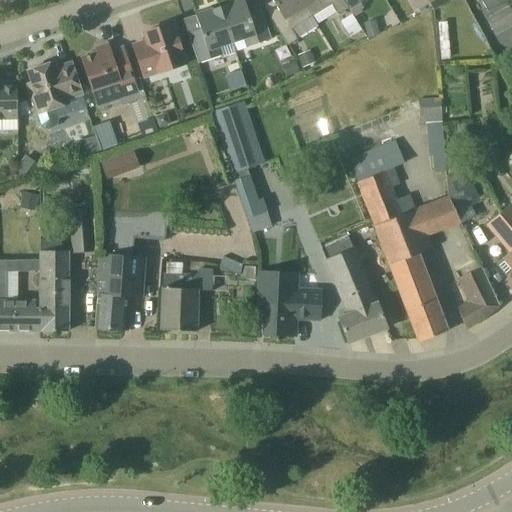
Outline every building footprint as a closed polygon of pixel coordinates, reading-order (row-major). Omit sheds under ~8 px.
[(271,40),(267,28),(261,9),(248,13),(243,0),(242,0),(220,8),(232,45),(243,41),(246,48),(271,40)] [(291,30),(312,17),(301,0),(271,0),(282,17),(272,23),(287,47),(297,41),(291,30)] [(348,10),(342,0),(301,0),(312,17),(332,5),(338,15),(348,10)] [(356,0),(342,0),(348,10),(359,3),(356,0)] [(452,0),(426,0),(433,11),(453,0),(452,0)] [(508,0),(480,0),(487,12),(508,0)] [(511,14),(508,6),(484,19),(494,37),(511,27),(511,14)] [(219,49),(232,45),(220,8),(195,16),(200,29),(187,34),(198,64),(222,56),(219,49)] [(380,36),(375,21),(363,24),(368,39),(380,36)] [(187,65),(179,42),(173,23),(143,33),(145,41),(132,45),(144,80),(187,65)] [(135,84),(129,67),(123,48),(110,52),(108,45),(96,49),(97,53),(81,58),(96,105),(123,97),(120,89),(135,84)] [(314,64),(309,51),(297,56),(303,69),(314,64)] [(295,61),(281,66),(285,78),(299,74),(295,61)] [(82,97),(77,82),(71,63),(56,68),(55,62),(27,71),(31,84),(27,85),(39,123),(41,125),(42,127),(43,128),(45,128),(46,129),(48,129),(49,129),(51,128),(52,127),(54,127),(55,125),(56,124),(57,123),(57,121),(57,119),(57,118),(86,108),(82,97)] [(0,131),(17,131),(16,104),(16,84),(0,84),(0,131)] [(418,100),(419,124),(442,123),(440,99),(418,100)] [(211,113),(232,177),(264,167),(244,103),(211,113)] [(154,117),(158,128),(170,124),(166,113),(154,117)] [(144,136),(156,131),(152,119),(139,124),(136,125),(141,137),(144,136)] [(93,128),(101,150),(116,145),(109,123),(93,128)] [(458,225),(447,197),(415,210),(409,195),(396,201),(391,188),(400,185),(393,168),(403,164),(394,141),(348,160),(345,154),(343,155),(349,170),(359,195),(377,239),(378,238),(418,343),(447,331),(418,255),(433,248),(428,239),(458,225)] [(19,179),(40,172),(43,168),(25,156),(18,166),(19,179)] [(445,173),(444,156),(433,157),(433,173),(445,173)] [(447,197),(458,225),(475,217),(471,207),(480,203),(464,168),(445,177),(447,197)] [(511,204),(499,214),(511,229),(511,204)] [(93,252),(91,209),(69,210),(71,253),(93,252)] [(511,270),(511,229),(499,214),(485,226),(508,254),(502,258),(511,270)] [(375,302),(354,247),(323,258),(344,314),(338,317),(348,343),(386,328),(376,302),(375,302)] [(68,332),(69,251),(38,251),(38,261),(39,274),(39,303),(39,331),(68,332)] [(123,331),(125,298),(149,300),(152,258),(101,254),(95,329),(123,331)] [(219,266),(229,271),(233,261),(223,257),(219,266)] [(0,331),(39,331),(39,303),(39,274),(38,261),(0,260),(0,331)] [(499,306),(494,296),(480,267),(456,279),(468,303),(457,308),(465,330),(466,330),(466,329),(484,318),(499,306)] [(196,332),(198,292),(211,292),(212,270),(197,270),(197,276),(162,274),(160,330),(196,332)] [(309,320),(311,289),(265,287),(263,335),(287,336),(288,319),(309,320)]
